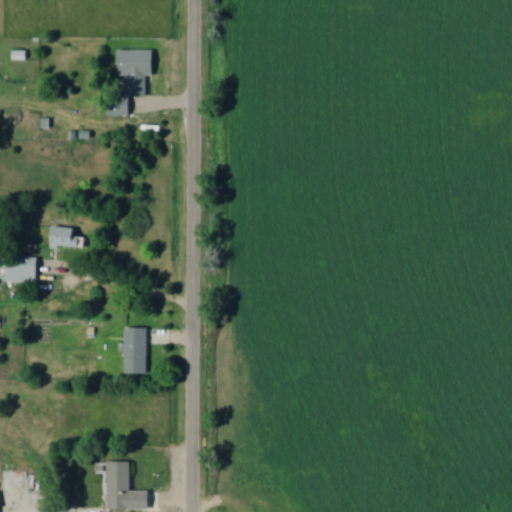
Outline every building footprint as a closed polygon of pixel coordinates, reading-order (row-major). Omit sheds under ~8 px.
[(119,77),(128,77),(127,98),(110,98),(110,117),(131,117),(131,98),(149,99),(150,77),(155,77),(155,52),(120,51),(119,77)] [(86,238),(77,238),(77,228),(53,228),(53,249),(86,249),(86,238)] [(39,258),(7,258),(7,283),(39,284),(39,258)] [(127,371),(126,324),(148,323),(148,371),(127,371)] [(150,510),(150,493),(132,493),(132,463),(109,463),(109,510),(150,510)]
